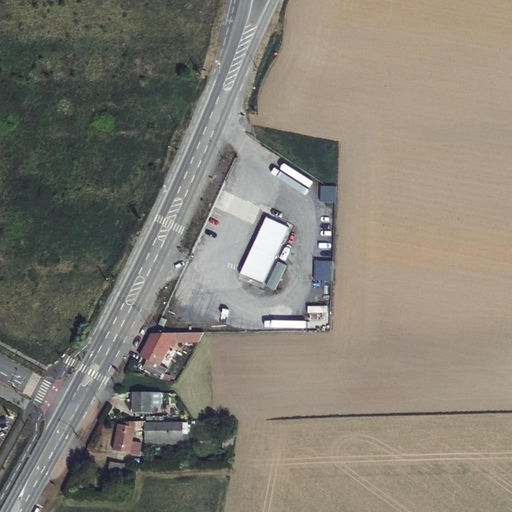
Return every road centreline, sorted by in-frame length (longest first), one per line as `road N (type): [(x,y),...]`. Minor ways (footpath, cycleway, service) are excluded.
road 1 (secondary): [(82,408),(193,188),(274,0)]
road 2 (secondary): [(245,0),(181,172),(67,400)]
road 3 (unknown): [(249,189),(223,276),(242,307),(258,314),(297,306),(306,276),(310,226),(276,199)]
road 4 (secondary): [(67,400),(5,511)]
